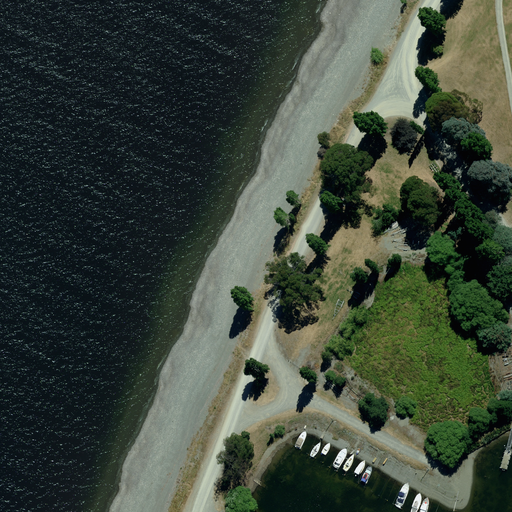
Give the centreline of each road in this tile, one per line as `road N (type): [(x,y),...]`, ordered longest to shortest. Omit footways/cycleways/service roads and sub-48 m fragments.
road 1 (track): [(414,103),(365,114),(259,319),(191,511)]
road 2 (track): [(511,247),(414,103),(408,42),(432,0)]
